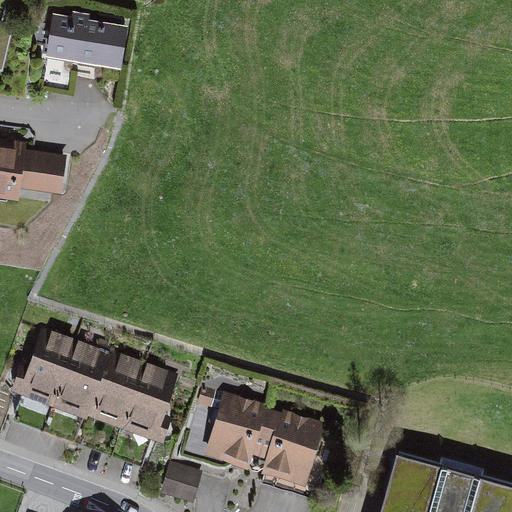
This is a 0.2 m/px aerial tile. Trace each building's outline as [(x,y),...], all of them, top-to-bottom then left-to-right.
[(136,26),(60,16),(54,61),(130,71),(136,26)] [(31,147),(0,143),(0,199),(25,202),(27,188),(66,192),(69,161),(30,157),(31,147)] [(189,377),(47,327),(26,385),(169,435),(189,377)] [(336,424),(236,393),(217,459),(314,491),(336,424)] [(162,481),(194,492),(203,465),(171,454),(162,481)] [(511,511),(511,486),(408,457),(392,511),(511,511)] [(51,511),(32,503),(28,511),(51,511)]
